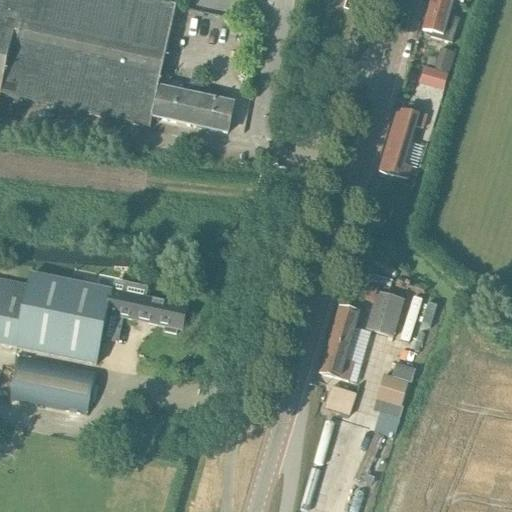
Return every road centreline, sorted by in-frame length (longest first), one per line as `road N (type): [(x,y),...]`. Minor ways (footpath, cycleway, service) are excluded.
road 1 (residential): [(229,511),(229,414),(303,168),(342,89),(385,60)]
road 2 (secondary): [(253,511),(385,60)]
road 3 (track): [(292,204),(0,167)]
